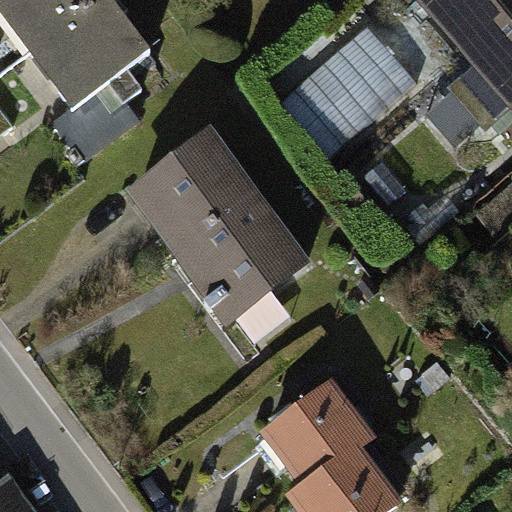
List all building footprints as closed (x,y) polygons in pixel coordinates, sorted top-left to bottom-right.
[(2,0),(0,2),(0,14),(37,65),(112,9),(105,0),(2,0)] [(511,0),(432,0),(425,6),(511,107),(511,0)] [(112,9),(37,65),(80,122),(157,65),(112,9)] [(0,152),(12,143),(0,126),(0,152)] [(138,208),(232,336),(310,279),(216,151),(138,208)] [(337,399),(269,451),(309,504),(366,461),(377,452),(337,399)] [(309,504),(298,511),(405,511),(366,461),(309,504)]
